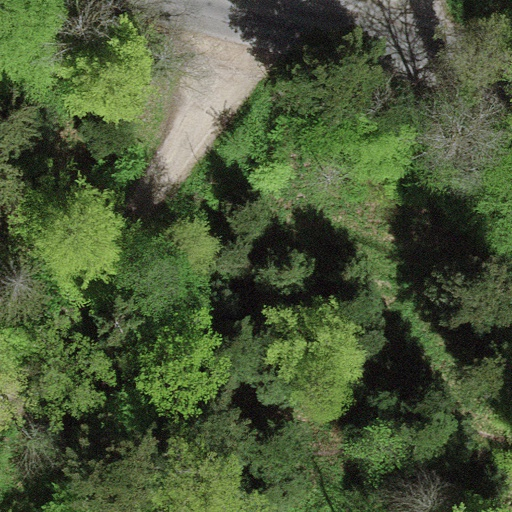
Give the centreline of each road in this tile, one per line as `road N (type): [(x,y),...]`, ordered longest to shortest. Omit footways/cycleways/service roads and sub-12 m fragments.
road 1 (track): [(307,0),(159,177),(0,396)]
road 2 (tertiary): [(207,0),(511,76)]
